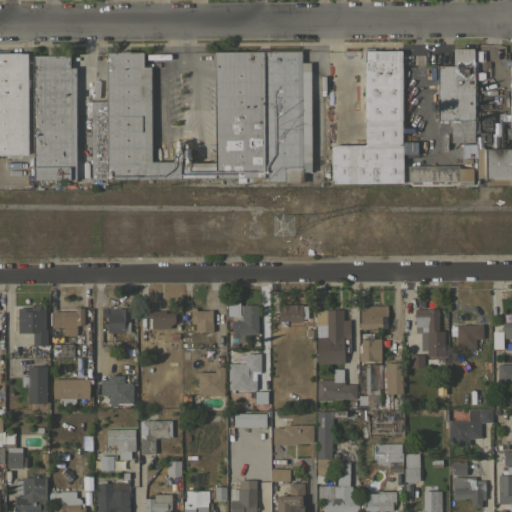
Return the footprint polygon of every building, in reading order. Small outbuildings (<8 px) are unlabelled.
[(401,146),(402,146),(402,182),(331,183),(330,145),(364,144),(364,142),(350,142),(350,126),(364,126),(364,121),(363,121),(363,61),(361,61),(360,47),(374,47),(374,50),(401,50),(401,146)] [(436,65),(452,65),(452,48),(473,48),(474,141),(451,141),(450,125),(448,125),(448,120),(447,120),(447,122),(442,122),(442,119),(437,119),(436,65)] [(181,178),(138,179),(138,188),(130,188),(130,186),(113,186),(112,179),(107,179),(106,52),(119,52),(119,49),(129,49),(129,52),(142,52),(143,66),(150,66),(151,161),(181,161),(181,162),(181,177),(181,178)] [(181,162),(214,162),(213,52),(267,51),(267,49),(302,49),(302,51),(300,51),(301,62),(310,62),(310,171),(302,171),(302,182),(284,182),(284,180),(247,181),(247,178),(245,178),(245,182),(237,182),(237,177),(181,177),(181,162)] [(0,53),(27,53),(28,154),(0,154),(0,53)] [(32,55),(69,55),(69,67),(75,67),(76,179),(33,179),(32,55)] [(90,117),(86,117),(86,101),(105,101),(106,179),(91,179),(90,117)] [(511,147),(511,184),(484,184),(484,183),(478,183),(478,178),(479,178),(479,177),(476,177),(476,134),(480,134),(480,142),(482,142),(482,148),(490,148),(489,135),(494,135),(494,124),(500,124),(500,148),(511,147)] [(190,160),(182,160),(182,143),(190,143),(190,160)] [(461,144),(475,143),(476,157),(462,158),(461,144)] [(426,181),(426,186),(417,186),(417,181),(407,181),(407,165),(458,165),(458,167),(472,167),(472,184),(457,184),(457,181),(426,181)] [(239,315),(227,316),(227,301),(239,301),(239,315)] [(278,320),(278,304),(301,303),(302,305),(307,305),(307,316),(308,316),(308,319),(301,319),(301,320),(278,320)] [(17,307),(31,307),(31,304),(44,304),(44,330),(46,330),(46,345),(32,345),(32,332),(17,332),(17,307)] [(257,333),(244,334),(244,342),(237,342),(236,337),(231,337),(231,331),(232,331),(231,320),(238,320),(238,318),(241,318),(240,305),(257,304),(257,333)] [(386,328),(358,328),(358,322),(359,322),(359,305),(386,305),(386,328)] [(74,311),(74,307),(83,307),(83,324),(74,324),(74,335),(63,335),(63,327),(51,327),(50,311),(74,311)] [(190,307),(196,307),(196,310),(208,310),(207,309),(211,309),(211,323),(212,323),(212,331),(195,331),(195,323),(190,323),(190,307)] [(342,309),(343,319),(349,319),(350,351),(343,351),(344,362),(317,363),(316,326),(313,326),(313,316),(318,316),(318,307),(324,307),(324,309),(342,309)] [(129,308),(129,332),(107,332),(107,316),(101,316),(101,308),(129,308)] [(443,330),(444,355),(426,356),(426,349),(420,350),(419,332),(415,332),(414,309),(437,308),(438,330),(443,330)] [(151,328),(151,317),(147,318),(147,310),(164,310),(164,312),(174,312),(174,323),(172,323),(172,324),(170,324),(170,328),(151,328)] [(511,337),(501,337),(501,331),(494,331),(494,333),(492,333),(492,321),(509,321),(509,311),(511,311),(511,337)] [(482,324),(482,338),(475,338),(475,346),(456,347),(455,335),(450,335),(450,325),(456,325),(455,324),(482,324)] [(361,333),(372,333),(372,338),(380,338),(380,358),(373,358),(373,360),(361,360),(361,333)] [(73,343),(73,356),(52,356),(52,343),(73,343)] [(136,346),(136,358),(123,358),(123,365),(117,366),(116,357),(120,357),(120,346),(136,346)] [(259,373),(255,373),(255,389),(228,389),(228,363),(244,363),(244,353),(259,353),(259,373)] [(422,366),(409,367),(409,354),(422,354),(422,366)] [(365,394),(365,364),(368,364),(369,394),(373,394),(373,389),(375,389),(375,364),(380,363),(380,364),(381,364),(381,369),(380,369),(381,387),(378,387),(379,406),(383,406),(382,366),(384,366),(384,362),(401,362),(402,392),(400,392),(400,403),(396,403),(395,393),(391,393),(391,396),(392,396),(392,408),(389,408),(389,402),(388,402),(388,406),(388,408),(379,408),(379,406),(370,406),(370,408),(367,408),(367,405),(364,405),(364,408),(360,408),(360,406),(358,406),(358,394),(365,394)] [(511,381),(497,381),(497,364),(511,364),(511,381)] [(46,402),(27,402),(27,365),(46,365),(46,402)] [(197,394),(197,371),(214,371),(214,366),(223,366),(223,372),(225,372),(225,392),(223,392),(223,394),(197,394)] [(99,379),(108,379),(107,375),(123,375),(123,377),(131,377),(131,402),(129,402),(129,404),(116,404),(116,406),(109,406),(109,403),(108,403),(108,394),(100,395),(99,379)] [(88,378),(88,380),(92,380),(92,384),(88,384),(88,396),(92,396),(92,400),(85,400),(85,397),(75,398),(75,401),(74,401),(74,402),(73,402),(73,404),(72,404),(72,405),(62,405),(62,400),(58,400),(58,398),(52,398),(52,378),(88,378)] [(316,379),(333,379),(333,378),(341,378),(341,379),(343,379),(343,383),(355,384),(355,398),(329,398),(329,399),(326,399),(326,400),(316,400),(316,379)] [(254,391),(267,391),(267,403),(254,403),(254,391)] [(447,420),(467,420),(467,409),(478,409),(478,408),(491,408),(491,421),(479,421),(479,438),(468,438),(468,443),(463,443),(463,446),(457,446),(457,443),(449,443),(449,442),(447,442),(447,420)] [(403,409),(411,409),(411,429),(403,429),(403,409)] [(316,410),(345,410),(345,416),(331,416),(331,436),(330,436),(330,439),(331,439),(331,449),(330,449),(330,465),(328,465),(328,475),(325,475),(325,482),(315,482),(316,410)] [(233,413),(265,413),(265,426),(233,426),(233,413)] [(139,420),(170,419),(171,437),(154,437),(154,453),(139,453),(139,420)] [(312,424),(312,442),(295,442),(295,444),(272,444),(272,426),(283,427),(283,424),(312,424)] [(134,428),(134,450),(130,450),(130,458),(119,458),(119,450),(116,450),(116,444),(106,444),(106,429),(134,428)] [(4,432),(14,432),(14,447),(21,447),(21,456),(25,456),(25,466),(21,466),(21,467),(6,467),(6,452),(7,452),(7,449),(4,449),(4,432)] [(92,435),(91,450),(82,449),(83,435),(92,435)] [(400,443),(400,452),(401,452),(402,471),(388,472),(388,466),(386,466),(386,464),(381,464),(381,463),(379,463),(378,463),(378,465),(376,465),(376,461),(376,459),(375,459),(375,458),(374,458),(374,455),(373,455),(373,453),(373,444),(400,443)] [(511,451),(511,464),(503,464),(503,451),(511,451)] [(418,480),(403,481),(403,467),(404,467),(404,456),(405,456),(405,453),(418,453),(418,480)] [(112,470),(99,469),(99,455),(112,455),(112,470)] [(180,475),(178,475),(178,477),(169,477),(169,475),(166,475),(166,460),(180,460),(180,475)] [(324,511),(322,511),(322,501),(315,501),(315,485),(333,485),(336,486),(336,461),(349,462),(348,485),(351,485),(351,491),(355,491),(355,488),(359,488),(359,500),(358,500),(358,511),(324,511)] [(465,461),(465,475),(451,475),(451,461),(465,461)] [(270,480),(270,468),(288,468),(288,480),(270,480)] [(92,489),(82,489),(82,476),(84,476),(84,474),(91,474),(91,476),(92,489)] [(511,474),(511,502),(498,502),(497,474),(511,474)] [(474,476),(474,480),(484,480),(484,499),(480,499),(481,507),(470,507),(470,498),(452,498),(451,476),(474,476)] [(45,511),(13,511),(13,495),(21,495),(21,494),(15,494),(15,479),(21,479),(21,477),(45,477),(45,511)] [(96,511),(96,483),(112,483),(112,482),(128,482),(128,503),(128,511),(96,511)] [(275,511),(275,495),(288,495),(288,483),(303,482),(303,502),(301,502),(301,504),(303,504),(303,511),(275,511)] [(225,499),(213,499),(214,486),(225,486),(225,499)] [(254,489),(254,502),(254,506),(256,506),(256,510),(253,510),(253,511),(228,511),(228,489),(254,489)] [(207,490),(207,502),(208,502),(208,504),(207,504),(207,511),(198,511),(183,511),(183,500),(185,501),(185,490),(207,490)] [(395,491),(395,501),(391,501),(391,510),(384,510),(384,511),(378,511),(378,510),(363,510),(363,509),(359,509),(359,503),(362,503),(362,490),(366,490),(368,493),(376,493),(376,491),(395,491)] [(440,511),(420,511),(420,508),(423,508),(422,490),(440,490),(440,511)] [(75,491),(75,497),(78,497),(80,499),(80,502),(83,502),(83,506),(84,506),(84,511),(54,511),(54,503),(49,503),(49,499),(48,499),(48,492),(50,492),(50,491),(75,491)] [(170,493),(170,511),(143,511),(143,498),(153,498),(153,493),(170,493)]
